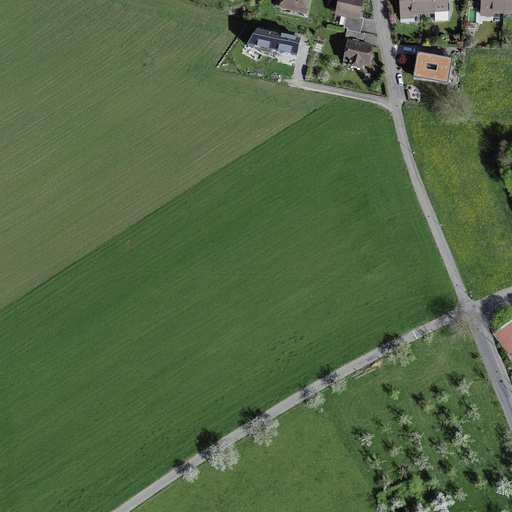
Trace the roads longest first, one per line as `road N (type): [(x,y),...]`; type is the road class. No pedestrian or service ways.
road 1 (residential): [(471,310),(378,351),(121,511)]
road 2 (residential): [(378,0),(408,154),(471,310)]
